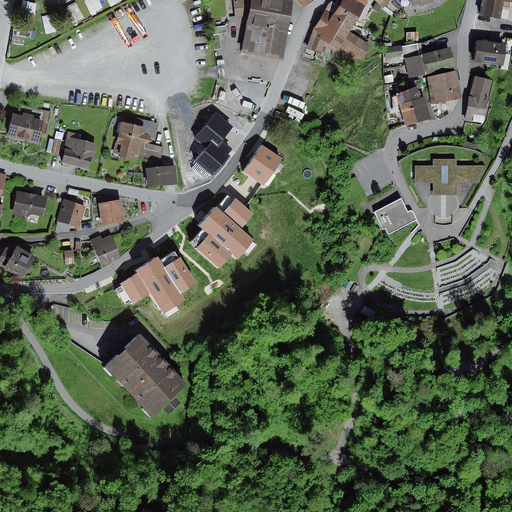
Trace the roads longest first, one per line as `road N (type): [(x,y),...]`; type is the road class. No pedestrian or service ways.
road 1 (track): [(460,511),(438,479),(266,451),(162,449),(95,426),(65,395),(1,290)]
road 2 (residential): [(473,0),(458,115),(390,148),(415,209)]
road 3 (residential): [(183,200),(215,187),(263,120),(299,31),(329,0)]
road 4 (residential): [(1,290),(92,280),(131,255),(183,200)]
road 5 (residential): [(0,166),(183,200)]
road 6 (track): [(341,461),(357,385),(345,317),(350,301),(366,291)]
road 7 (unknown): [(0,67),(81,78),(164,75)]
road 8 (track): [(511,341),(465,379),(457,432),(438,479)]
